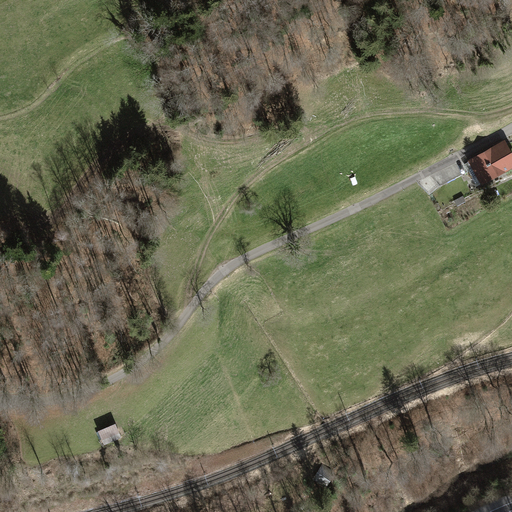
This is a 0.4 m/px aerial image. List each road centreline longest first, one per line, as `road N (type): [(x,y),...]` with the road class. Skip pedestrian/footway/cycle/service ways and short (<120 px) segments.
road 1 (unclassified): [(0,404),(64,397),(114,379),(166,340),(235,263),(511,127)]
road 2 (track): [(511,109),(376,115),(239,139),(158,125),(96,162),(61,214)]
